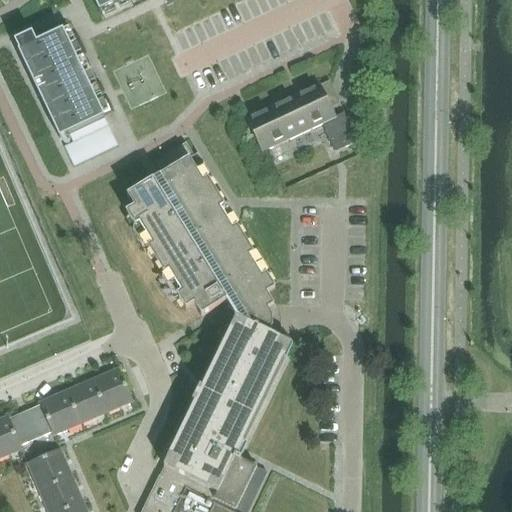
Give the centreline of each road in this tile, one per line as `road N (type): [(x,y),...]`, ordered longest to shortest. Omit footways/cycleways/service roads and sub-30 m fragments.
road 1 (tertiary): [(428,511),(439,0)]
road 2 (residential): [(350,511),(354,345),(334,318),(334,224)]
road 3 (residential): [(0,398),(120,344),(123,332),(99,274)]
road 4 (residential): [(323,0),(181,68)]
